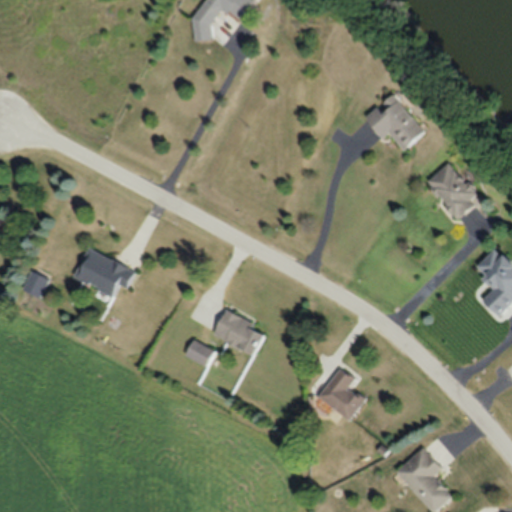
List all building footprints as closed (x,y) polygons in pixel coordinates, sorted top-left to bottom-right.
[(199,35),(206,41),(228,13),(242,23),(258,2),(255,0),(216,0),(216,1),(214,0),(210,0),(189,27),(200,35),(199,35)] [(390,134),(405,152),(427,134),(396,95),(366,119),(383,140),(390,134)] [(477,207),(472,200),(477,197),(454,162),(427,180),(455,222),(477,207)] [(137,270),(90,247),(74,278),(114,298),(120,285),(128,289),(137,270)] [(479,267),(498,289),(486,299),(499,314),(511,302),(511,264),(499,250),(479,267)] [(255,357),(268,330),(226,310),(213,336),(255,357)] [(185,355),(207,367),(216,351),(194,339),(185,355)] [(318,400),(352,422),(367,399),(350,389),(357,379),(339,368),(318,400)] [(396,472),(431,511),(436,511),(454,496),(436,476),(444,469),(424,447),(396,472)]
